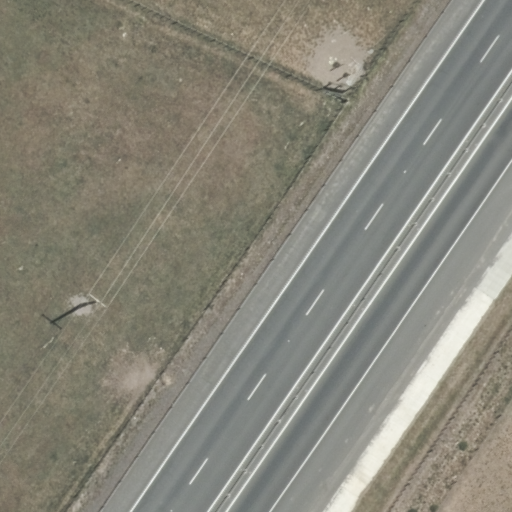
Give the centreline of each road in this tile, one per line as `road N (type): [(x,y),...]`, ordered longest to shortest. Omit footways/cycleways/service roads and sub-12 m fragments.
road 1 (trunk): [(175,511),(511,20)]
road 2 (trunk): [(511,145),(258,511)]
